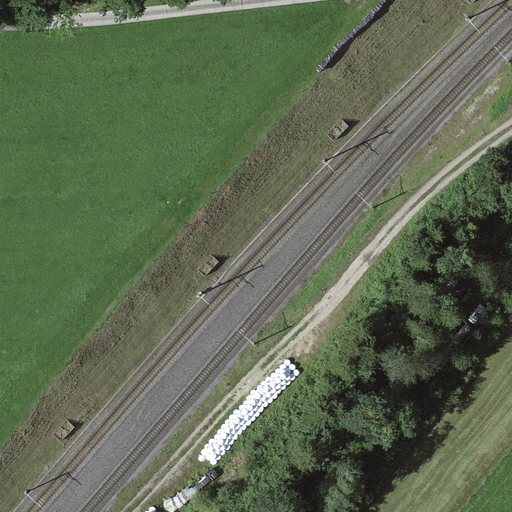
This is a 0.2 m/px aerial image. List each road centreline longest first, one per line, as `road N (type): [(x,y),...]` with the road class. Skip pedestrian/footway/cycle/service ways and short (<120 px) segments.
road 1 (track): [(129,511),(449,174),(511,125)]
road 2 (track): [(266,0),(92,21),(0,21)]
